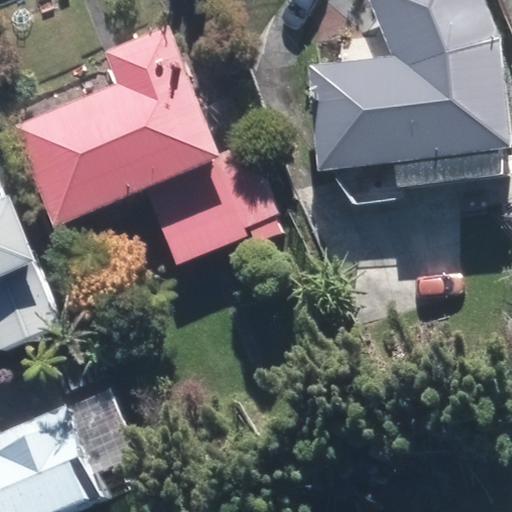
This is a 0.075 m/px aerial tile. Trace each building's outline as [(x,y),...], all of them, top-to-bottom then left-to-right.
[(511,149),(511,7),(509,0),(384,0),(398,34),(332,39),(341,163),(511,149)] [(19,95),(76,224),(225,158),(241,151),(185,22),(19,95)] [(241,151),(225,158),(258,233),(305,212),(272,137),(241,151)] [(0,279),(49,258),(63,252),(20,157),(0,165),(0,279)] [(49,258),(0,279),(0,312),(18,352),(79,324),(49,258)] [(0,511),(91,511),(142,494),(104,394),(7,431),(0,415),(0,414),(0,511)]
